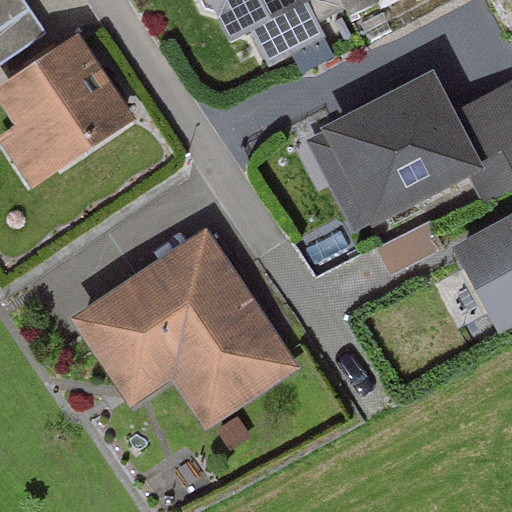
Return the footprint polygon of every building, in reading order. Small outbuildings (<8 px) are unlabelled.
[(0,0),(0,54),(44,24),(27,0),(0,0)] [(288,0),(221,0),(236,28),(288,0)] [(131,109),(79,35),(3,88),(25,119),(8,131),(38,174),(131,109)] [(481,160),(435,71),(333,123),(379,212),(481,160)] [(511,316),(511,217),(465,243),(506,320),(511,316)] [(293,360),(207,230),(81,312),(136,394),(177,367),(209,415),(293,360)]
